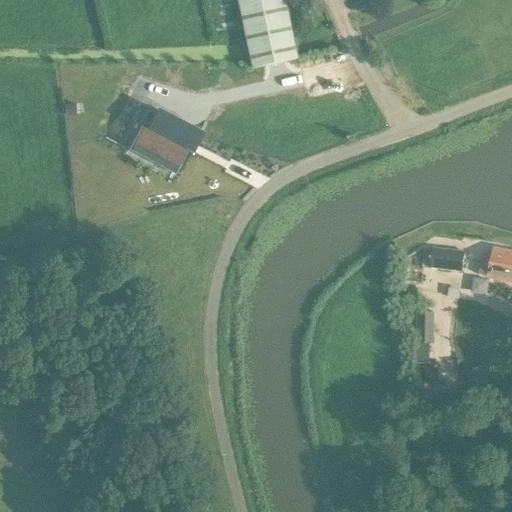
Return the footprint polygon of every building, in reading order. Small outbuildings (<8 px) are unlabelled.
[(286,0),(239,0),(250,51),(253,65),(254,69),(299,60),(286,0)] [(310,0),(308,1),(313,13),(323,10),(319,0),(310,0)] [(345,90),(342,76),(347,75),(344,63),(340,63),(303,73),(309,99),(345,90)] [(148,106),(126,149),(173,173),(186,148),(192,152),(201,134),(148,106)] [(433,249),(432,261),(431,269),(464,273),(466,253),(433,249)] [(511,253),(494,250),(493,254),(485,252),(481,274),(490,275),(489,276),(511,280),(511,253)] [(405,286),(405,296),(418,297),(418,287),(405,286)] [(433,332),(416,332),(416,342),(433,342),(433,332)]
